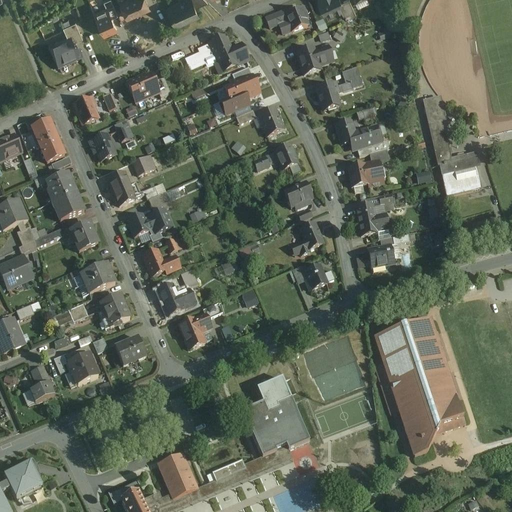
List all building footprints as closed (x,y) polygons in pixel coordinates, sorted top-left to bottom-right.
[(106,8),(111,18),(117,16),(110,0),(109,0),(104,2),(106,8)] [(118,0),(127,18),(149,9),(144,0),(118,0)] [(185,0),(167,8),(175,27),(198,16),(195,9),(190,0),(185,0)] [(207,3),(204,0),(190,0),(195,9),(207,3)] [(338,0),(317,0),(320,5),(318,5),(321,11),(323,11),(325,17),(340,10),(343,8),(341,4),(338,0)] [(348,0),(341,4),(343,8),(340,10),(345,21),(356,17),(348,0)] [(380,2),(374,4),(378,13),(384,11),(380,2)] [(94,13),(104,36),(116,31),(111,18),(106,8),(94,13)] [(303,9),(294,13),(293,13),(287,15),(285,16),(288,23),(292,34),(307,28),(305,22),(308,21),(303,9)] [(286,12),(266,20),(270,31),(280,27),(288,23),(285,16),(287,15),(286,12)] [(75,23),(63,28),(67,39),(71,38),(73,43),(82,39),(75,23)] [(292,34),(288,23),(280,27),(284,37),(292,34)] [(342,41),(347,33),(338,29),(334,37),(342,41)] [(388,32),(379,35),(380,41),(390,38),(388,32)] [(327,34),(318,36),(320,43),(329,41),(327,34)] [(67,39),(48,48),(58,71),(81,60),(73,43),(71,38),(67,39)] [(231,51),(226,39),(209,47),(218,66),(215,67),(218,76),(246,64),(239,47),(238,47),(238,48),(231,51)] [(327,50),(314,54),(316,60),(321,58),(323,65),(318,67),(319,68),(332,64),(327,50)] [(313,51),(296,56),(303,77),(320,72),(319,68),(318,67),(323,65),(321,58),(316,60),(314,54),(313,51)] [(188,60),(187,61),(190,67),(192,72),(205,66),(198,52),(199,55),(188,60)] [(186,57),(181,59),(185,69),(190,67),(187,61),(188,60),(186,57)] [(356,70),(342,75),(345,87),(350,85),(352,91),(362,88),(356,70)] [(139,81),(128,86),(128,85),(127,85),(135,105),(158,96),(159,95),(154,85),(151,78),(145,80),(144,77),(138,79),(139,81)] [(252,77),(236,84),(241,96),(243,103),(246,101),(259,96),(252,77)] [(227,79),(212,85),(215,92),(230,86),(227,79)] [(163,81),(154,85),(159,95),(158,96),(160,101),(171,97),(163,81)] [(333,87),(316,92),(322,113),(339,108),(333,87)] [(110,96),(103,99),(109,113),(116,110),(110,96)] [(241,96),(220,104),(226,118),(249,108),(246,101),(243,103),(241,96)] [(437,99),(422,102),(428,126),(439,123),(439,124),(442,123),(437,99)] [(92,100),(73,108),(82,128),(98,121),(93,109),(95,108),(92,100)] [(410,110),(404,107),(401,113),(402,111),(407,115),(406,116),(410,110)] [(374,110),(356,116),(358,123),(364,121),(366,125),(375,123),(373,117),(375,116),(374,110)] [(274,111),(258,119),(267,140),(283,133),(274,111)] [(252,113),(235,120),(239,127),(255,120),(252,113)] [(126,123),(114,128),(116,134),(116,133),(128,128),(126,123)] [(439,124),(439,123),(428,126),(437,168),(439,167),(441,177),(475,170),(476,169),(473,158),(448,164),(439,124)] [(32,124),(26,126),(29,133),(32,131),(35,130),(32,124)] [(35,130),(32,131),(34,137),(39,148),(57,141),(49,124),(35,130)] [(351,124),(335,129),(340,148),(354,144),(357,143),(354,136),(351,124)] [(128,128),(116,133),(116,134),(121,144),(132,139),(128,128)] [(375,129),(354,136),(357,143),(354,144),(356,152),(370,148),(380,145),(375,129)] [(162,140),(164,145),(174,141),(172,135),(162,140)] [(39,148),(34,137),(28,140),(33,151),(39,148)] [(107,137),(89,145),(93,154),(95,153),(100,164),(116,157),(107,137)] [(13,138),(0,143),(0,164),(21,156),(13,138)] [(57,141),(39,148),(47,166),(64,158),(57,141)] [(127,151),(136,147),(134,142),(125,145),(127,151)] [(237,142),(232,149),(240,156),(245,149),(237,142)] [(380,145),(370,148),(373,156),(386,152),(388,149),(387,146),(384,144),(380,145)] [(290,148),(274,155),(277,162),(282,173),(289,170),(292,178),(300,174),(297,166),(290,148)] [(370,148),(356,152),(359,159),(369,157),(373,156),(370,148)] [(373,156),(369,157),(371,165),(378,164),(389,162),(386,152),(373,156)] [(274,155),(253,164),(257,173),(269,168),(268,166),(277,162),(274,155)] [(149,158),(133,165),(138,178),(155,171),(149,158)] [(30,161),(23,164),(29,177),(35,174),(30,161)] [(371,165),(363,167),(364,167),(368,187),(368,190),(383,187),(382,181),(385,181),(383,171),(380,172),(378,164),(371,165)] [(58,165),(51,167),(54,174),(61,171),(58,165)] [(364,167),(347,170),(351,190),(368,187),(364,167)] [(475,170),(441,177),(443,187),(446,199),(481,191),(478,179),(477,179),(475,170)] [(428,171),(415,175),(418,187),(431,184),(428,171)] [(51,176),(34,183),(37,191),(46,187),(46,186),(54,182),(51,176)] [(124,176),(108,183),(111,191),(110,192),(112,195),(113,195),(119,209),(142,199),(140,196),(136,185),(129,188),(124,176)] [(59,179),(59,180),(54,182),(46,186),(46,187),(49,192),(47,195),(52,205),(76,195),(68,177),(65,178),(63,177),(59,179)] [(305,184),(283,194),(290,210),(293,209),(295,213),(311,206),(309,202),(312,201),(305,184)] [(154,189),(140,196),(142,199),(144,198),(147,203),(148,202),(158,198),(154,189)] [(76,195),(52,205),(60,224),(84,214),(76,195)] [(158,198),(148,202),(154,216),(165,211),(165,212),(172,209),(166,195),(158,198)] [(391,197),(378,200),(380,207),(392,205),(391,197)] [(19,204),(0,211),(0,228),(3,234),(27,224),(19,204)] [(372,207),(355,211),(360,238),(388,233),(384,217),(374,219),(372,207)] [(154,216),(147,219),(144,221),(150,233),(149,233),(151,237),(149,238),(152,245),(164,240),(164,239),(162,240),(160,235),(173,229),(165,212),(165,211),(154,216)] [(198,213),(189,217),(192,225),(202,221),(198,213)] [(308,213),(297,218),(300,224),(311,220),(308,213)] [(142,216),(126,223),(134,240),(149,233),(150,233),(144,221),(142,216)] [(89,226),(70,234),(79,254),(98,246),(89,226)] [(315,227),(299,233),(307,253),(323,246),(315,227)] [(30,229),(16,235),(22,248),(35,243),(30,229)] [(60,231),(40,240),(40,241),(35,243),(36,250),(63,239),(60,231)] [(407,237),(392,240),(393,248),(409,245),(407,237)] [(177,240),(165,245),(170,256),(182,251),(177,240)] [(22,248),(18,250),(21,256),(30,252),(32,255),(37,253),(36,250),(35,243),(22,248)] [(248,247),(238,252),(242,259),(252,254),(248,247)] [(389,248),(367,252),(371,271),(393,266),(389,248)] [(158,252),(142,259),(151,279),(166,273),(163,263),(158,252)] [(174,258),(163,263),(166,273),(167,276),(180,271),(174,258)] [(23,259),(0,269),(0,274),(7,291),(23,283),(24,284),(33,280),(23,259)] [(92,272),(80,277),(81,278),(85,287),(110,276),(106,266),(92,272)] [(89,267),(75,273),(78,279),(81,278),(80,277),(92,272),(89,267)] [(319,268),(304,275),(308,286),(306,287),(308,293),(311,292),(327,286),(319,268)] [(298,272),(292,274),(294,279),(295,279),(296,283),(302,281),(298,272)] [(192,274),(182,278),(186,288),(196,283),(192,274)] [(110,276),(85,287),(89,297),(100,292),(115,286),(110,276)] [(294,279),(281,285),(284,293),(298,287),(296,283),(295,279),(294,279)] [(172,287),(157,294),(164,311),(180,304),(177,297),(172,287)] [(247,309),(258,304),(252,290),(241,295),(247,309)] [(100,292),(89,297),(91,303),(102,298),(100,292)] [(187,293),(177,297),(180,304),(164,311),(168,319),(194,308),(187,293)] [(120,298),(100,307),(107,322),(108,322),(110,328),(109,328),(110,329),(130,321),(120,298)] [(217,304),(202,311),(204,317),(205,317),(207,322),(222,316),(217,304)] [(82,307),(68,313),(73,325),(88,319),(82,307)] [(30,308),(16,314),(20,323),(34,317),(30,308)] [(204,317),(178,328),(188,352),(205,345),(201,335),(211,331),(207,322),(205,317),(204,317)] [(13,321),(0,326),(0,351),(2,356),(1,356),(1,357),(24,347),(24,346),(23,347),(16,330),(17,330),(13,321)] [(429,321),(403,329),(400,330),(374,339),(383,366),(399,413),(401,420),(414,458),(426,454),(435,437),(464,428),(456,403),(442,360),(444,359),(441,352),(440,353),(437,345),(439,344),(436,337),(435,337),(434,337),(429,321)] [(54,342),(56,349),(70,346),(68,339),(54,342)] [(88,339),(78,343),(80,348),(90,344),(88,339)] [(103,340),(92,345),(97,356),(108,351),(103,340)] [(138,340),(115,350),(123,369),(146,359),(138,340)] [(84,350),(65,358),(69,365),(68,366),(77,388),(98,379),(88,357),(87,357),(84,350)] [(399,413),(383,366),(375,369),(390,416),(399,413)] [(42,370),(31,374),(38,390),(49,385),(42,370)] [(38,390),(29,393),(35,406),(54,397),(49,385),(38,390)] [(290,401),(266,412),(263,405),(242,414),(262,460),(276,454),(275,452),(285,448),(288,453),(309,444),(290,401)] [(1,403),(2,405),(0,405),(0,423),(8,420),(9,422),(1,403)] [(159,495),(142,502),(144,507),(153,504),(156,511),(176,511),(293,462),(288,453),(285,448),(275,452),(276,454),(262,460),(244,468),(245,471),(215,484),(198,492),(187,497),(185,492),(170,498),(161,500),(159,495)] [(182,456),(157,467),(170,498),(185,492),(187,497),(198,492),(182,456)] [(241,462),(212,475),(215,484),(245,471),(244,468),(241,462)] [(31,464),(3,477),(15,502),(43,488),(31,464)] [(0,511),(9,511),(1,495),(9,491),(6,485),(0,487),(0,511)] [(156,511),(153,504),(144,507),(142,502),(138,494),(120,503),(124,511),(156,511)]
